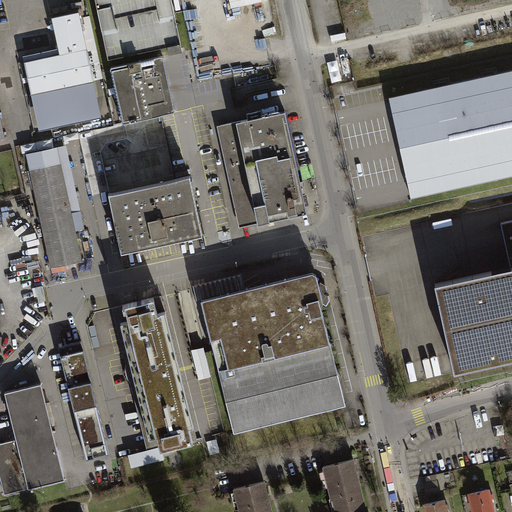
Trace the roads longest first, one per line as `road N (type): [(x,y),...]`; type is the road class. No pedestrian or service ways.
road 1 (residential): [(341,229),(63,290)]
road 2 (residential): [(341,229),(292,0)]
road 3 (residential): [(383,426),(341,229)]
road 4 (unknown): [(161,269),(206,434)]
road 5 (unknown): [(383,426),(298,452),(284,465),(295,511)]
road 6 (residential): [(383,426),(511,391)]
